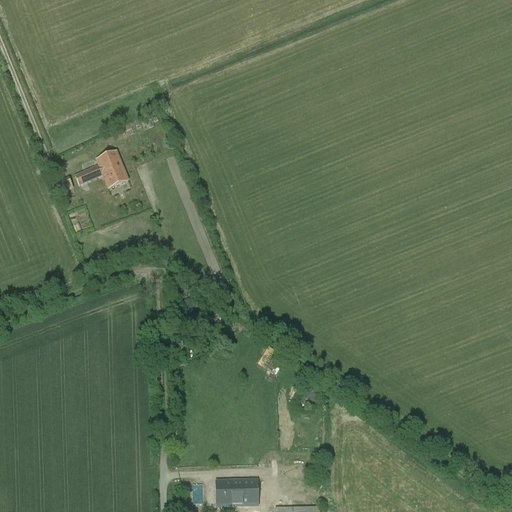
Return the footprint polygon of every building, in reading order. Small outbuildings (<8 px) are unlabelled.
[(108,146),(127,138),(123,130),(105,138),(108,146)] [(108,191),(128,183),(116,153),(96,161),(98,167),(74,177),(79,188),(103,178),(108,191)] [(62,196),(72,187),(67,182),(57,191),(62,196)] [(285,368),(264,355),(257,367),(277,380),(285,368)] [(319,400),(319,397),(319,394),(317,391),(315,389),(313,389),(310,388),(307,389),(304,391),(303,394),(302,397),(303,400),(305,403),(308,405),(311,405),(314,405),(317,403),(318,401),(319,400)] [(216,484),(217,508),(257,507),(257,483),(216,484)]
